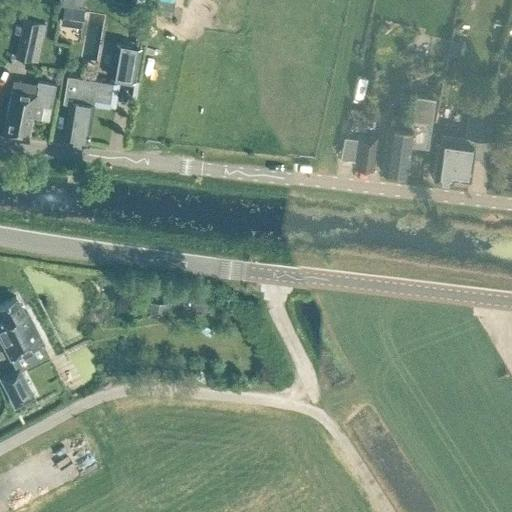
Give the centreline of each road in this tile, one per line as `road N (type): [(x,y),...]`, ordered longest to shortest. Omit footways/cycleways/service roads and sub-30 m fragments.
road 1 (tertiary): [(511,304),(0,236)]
road 2 (unclassified): [(511,204),(0,143)]
road 3 (unknown): [(73,407),(120,389),(324,397),(246,271)]
